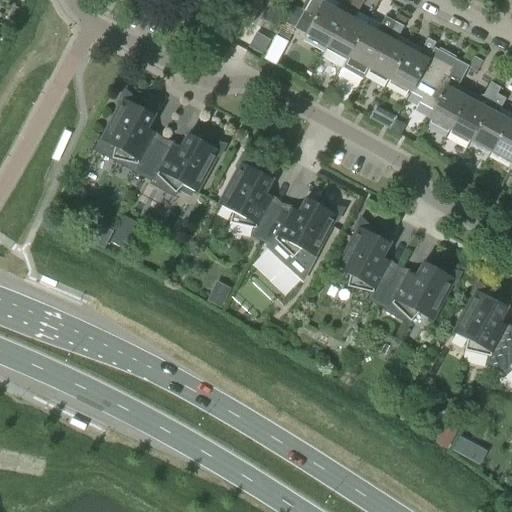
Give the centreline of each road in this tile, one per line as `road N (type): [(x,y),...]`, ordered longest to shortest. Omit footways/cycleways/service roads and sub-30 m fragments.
road 1 (residential): [(93,23),(197,78),(268,88),(414,171),(430,199),(511,244)]
road 2 (secondary): [(384,511),(108,348),(0,301)]
road 3 (secondary): [(0,354),(169,436),(294,511)]
